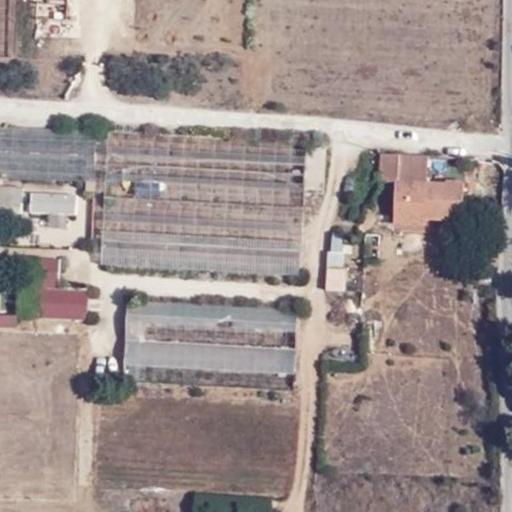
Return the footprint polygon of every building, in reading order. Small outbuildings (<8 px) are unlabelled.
[(7,0),(6,70),(61,73),(62,0),(7,0)] [(92,128),(0,126),(0,175),(90,177),(92,128)] [(297,278),(303,196),(303,145),(111,137),(103,268),(297,278)] [(424,145),(377,141),(376,161),(371,161),(371,170),(393,171),(392,214),(421,216),(421,209),(460,211),(461,171),(443,170),(443,171),(424,171),(424,145)] [(303,145),(303,196),(321,197),(322,147),(303,145)] [(20,197),(0,195),(0,222),(19,223),(20,197)] [(73,206),(29,203),(29,222),(72,224),(73,206)] [(495,255),(496,227),(474,226),(473,254),(495,255)] [(342,266),(348,234),(331,231),(326,263),(342,266)] [(353,233),(353,249),(370,250),(372,236),(353,233)] [(490,263),(477,262),(477,276),(489,276),(490,263)] [(0,297),(55,299),(57,268),(0,265),(0,297)] [(0,297),(0,326),(83,330),(84,301),(0,297)] [(125,307),(122,386),(291,394),(295,316),(125,307)] [(0,494),(73,496),(76,330),(0,327),(0,494)] [(90,403),(84,495),(286,507),(291,414),(90,403)]
